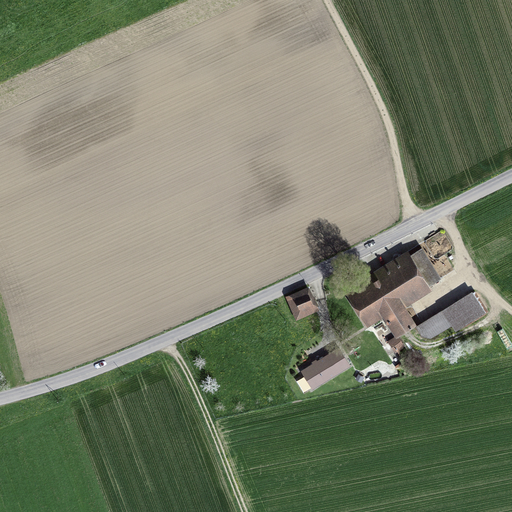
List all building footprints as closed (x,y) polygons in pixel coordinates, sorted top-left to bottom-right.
[(423,289),(406,261),(348,297),(365,322),(378,314),(391,334),(407,324),(396,306),(423,289)] [(308,292),(287,301),(295,317),(315,309),(308,292)] [(470,295),(419,330),(426,340),(450,324),(455,333),(483,314),(470,295)] [(398,339),(389,344),(393,352),(402,347),(398,339)] [(337,353),(303,373),(311,387),(345,366),(337,353)]
